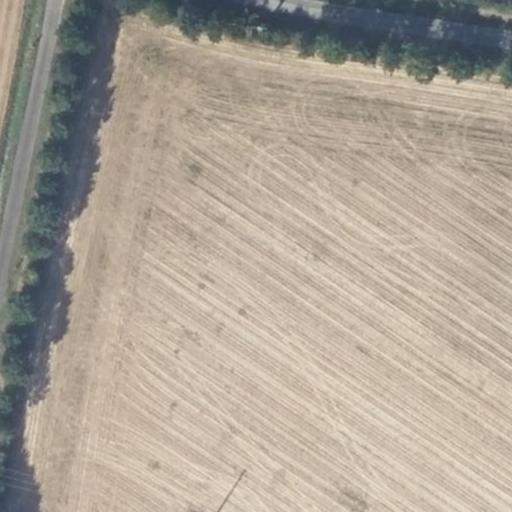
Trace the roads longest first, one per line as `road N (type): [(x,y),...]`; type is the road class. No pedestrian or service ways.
road 1 (unclassified): [(0,270),(55,0)]
road 2 (unclassified): [(511,40),(274,0)]
